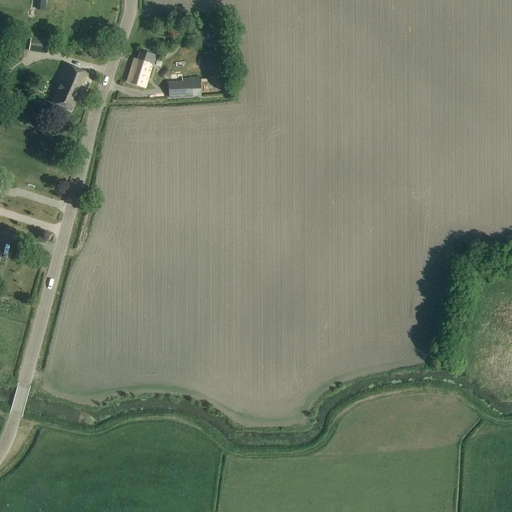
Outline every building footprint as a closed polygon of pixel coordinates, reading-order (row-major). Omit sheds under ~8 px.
[(206,34),(209,41),(217,37),(213,30),(206,34)] [(28,49),(41,51),(41,48),(47,49),(49,40),(30,37),(28,49)] [(134,59),(133,65),(132,65),(126,82),(144,87),(150,66),(149,66),(150,64),(152,65),(155,55),(139,51),(137,60),(134,59)] [(55,94),(51,104),(71,112),(75,102),(80,99),(82,100),(91,76),(63,65),(53,93),(55,94)] [(167,83),(168,97),(200,95),(199,77),(181,78),(182,82),(167,83)]
